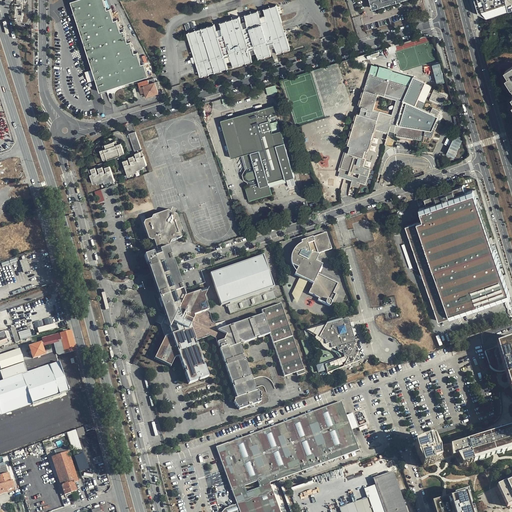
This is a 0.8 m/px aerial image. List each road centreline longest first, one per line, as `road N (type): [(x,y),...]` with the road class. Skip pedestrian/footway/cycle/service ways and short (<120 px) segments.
road 1 (primary): [(140,511),(0,20)]
road 2 (unclassified): [(73,130),(442,20)]
road 3 (primary): [(24,147),(119,490)]
road 4 (unclassified): [(99,293),(337,213)]
road 5 (unknown): [(412,186),(402,231),(437,323),(499,304)]
road 6 (secondary): [(511,181),(460,0)]
road 7 (unknown): [(214,90),(221,141),(246,204),(298,195),(307,183)]
road 8 (tertiary): [(99,293),(62,139)]
road 9 (unclassified): [(337,213),(482,162)]
road 10 (unknown): [(177,102),(173,21),(238,0)]
road 11 (secondary): [(442,20),(482,162)]
road 12 (tertiary): [(158,511),(120,369)]
road 13 (residential): [(337,213),(374,334),(386,349)]
road 14 (tertiary): [(61,122),(42,82),(42,0)]
